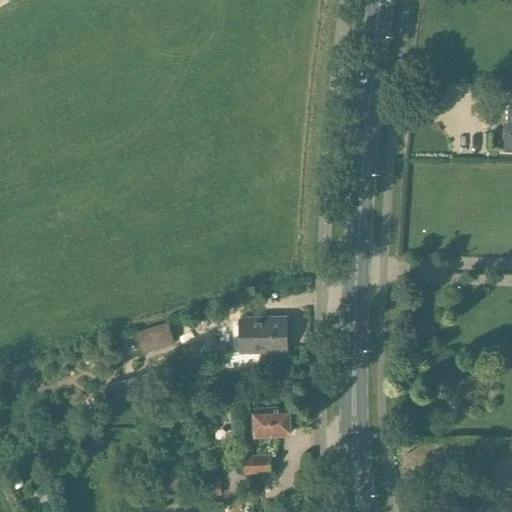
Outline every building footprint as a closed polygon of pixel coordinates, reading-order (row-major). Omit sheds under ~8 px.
[(242,317),(241,352),(287,353),(287,317),(242,317)] [(169,322),(136,332),(142,354),(176,344),(169,322)] [(113,351),(126,345),(122,336),(109,342),(113,351)] [(192,384),(212,379),(207,360),(188,365),(192,384)] [(146,369),(103,380),(109,403),(152,391),(146,369)] [(194,387),(171,394),(175,405),(197,398),(194,387)] [(289,407),(255,408),(256,436),(290,435),(289,407)] [(181,415),(174,415),(153,415),(153,427),(174,427),(174,419),(181,419),(181,415)] [(244,474),(271,473),(270,455),(244,455),(244,474)] [(159,494),(181,489),(177,471),(155,476),(159,494)] [(219,472),(201,475),(203,498),(221,496),(219,472)]
